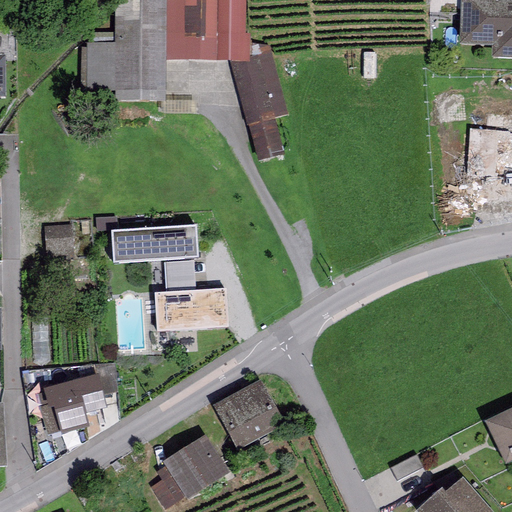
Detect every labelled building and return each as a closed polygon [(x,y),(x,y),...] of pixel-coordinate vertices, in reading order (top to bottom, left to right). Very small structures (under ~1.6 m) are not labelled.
[(164,0),(112,0),(114,32),(87,33),(88,47),(81,47),(81,90),(114,88),(114,102),(165,101),(165,60),(164,0)] [(164,0),(165,60),(229,60),(247,60),(246,45),(244,0),(164,0)] [(511,0),(460,0),(459,44),(491,45),(490,58),(511,58),(511,0)] [(268,46),(246,45),(247,60),(229,60),(258,161),(283,154),(272,117),(286,116),(268,46)] [(511,131),(469,130),(467,178),(511,180),(511,131)] [(72,226),(44,228),(47,262),(74,260),(72,226)] [(196,226),(111,231),(113,263),(198,258),(196,226)] [(193,262),(163,264),(165,293),(195,291),(193,262)] [(165,293),(154,293),(156,331),(229,326),(226,289),(195,291),(165,293)] [(115,363),(93,365),(94,375),(97,375),(103,396),(118,392),(115,363)] [(103,396),(97,375),(94,375),(43,390),(47,404),(38,407),(46,435),(59,432),(60,435),(88,428),(84,414),(106,408),(103,396)] [(260,380),(212,406),(235,447),(239,444),(241,447),(278,427),(277,424),(282,421),(260,380)] [(6,401),(0,401),(0,464),(9,464),(6,401)] [(511,408),(484,422),(505,465),(511,461),(511,408)] [(205,435),(163,462),(166,466),(185,496),(188,501),(230,474),(205,435)] [(416,455),(390,468),(396,481),(423,468),(416,455)] [(164,510),(185,496),(166,466),(156,473),(161,481),(150,488),(164,510)] [(441,488),(415,511),(416,511),(491,511),(462,477),(445,492),(441,488)]
